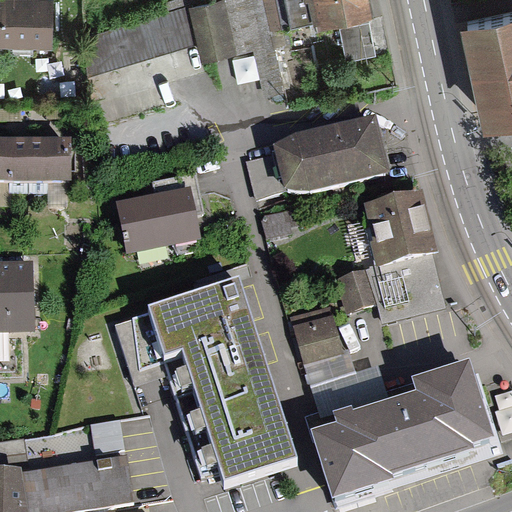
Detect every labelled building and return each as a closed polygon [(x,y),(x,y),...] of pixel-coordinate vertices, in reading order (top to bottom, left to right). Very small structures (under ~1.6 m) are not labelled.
[(0,0),(0,33),(53,32),(52,0),(0,0)] [(251,52),(263,95),(284,90),(274,46),(291,42),(288,28),(312,23),(314,32),(375,18),(370,0),(213,0),(214,0),(188,7),(197,44),(203,65),(251,52)] [(197,44),(188,7),(85,38),(89,78),(197,44)] [(511,14),(457,26),(477,118),(511,111),(511,14)] [(376,58),(369,22),(338,28),(345,64),(376,58)] [(310,195),(391,176),(377,119),(297,135),(273,149),(275,157),(248,168),(259,201),(286,193),(310,195)] [(8,146),(0,145),(0,182),(12,183),(12,187),(48,187),(48,183),(69,183),(69,145),(48,145),(48,140),(43,140),(43,145),(19,145),(19,140),(8,140),(8,146)] [(203,202),(196,171),(165,178),(169,194),(119,205),(128,249),(199,234),(193,204),(203,202)] [(388,266),(341,281),(350,311),(377,302),(383,320),(434,304),(419,255),(435,249),(417,193),(370,208),(388,266)] [(295,210),(261,218),(267,242),(293,236),(291,227),(299,225),(295,210)] [(32,319),(33,265),(0,265),(0,331),(8,331),(8,319),(32,319)] [(301,477),(246,296),(112,336),(133,402),(176,389),(211,504),(301,477)] [(290,317),(303,364),(343,353),(343,351),(330,306),(290,317)] [(343,353),(303,364),(321,419),(334,415),(333,411),(352,406),(353,410),(389,398),(378,365),(356,374),(349,349),(343,351),(343,353)] [(472,443),(494,436),(475,376),(468,358),(412,375),(416,390),(389,398),(353,410),(352,406),(333,411),(334,415),(337,421),(310,430),(332,498),(395,478),(393,473),(474,448),(472,443)] [(395,478),(332,498),(335,510),(394,492),(393,488),(504,454),(479,374),(475,376),(494,436),(472,443),(474,448),(393,473),(395,478)] [(39,511),(73,511),(135,499),(125,452),(31,473),(39,511)] [(0,511),(39,511),(31,473),(0,472),(0,511)]
